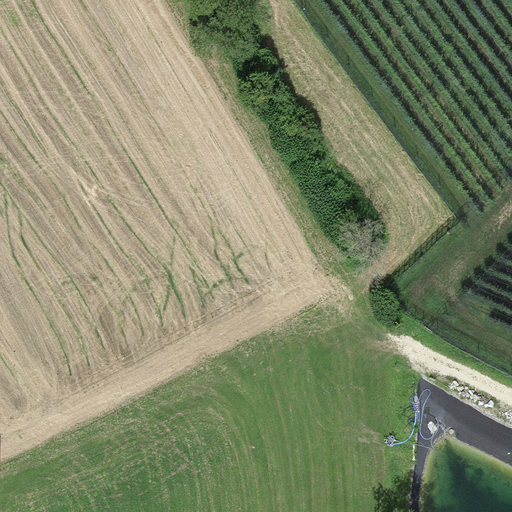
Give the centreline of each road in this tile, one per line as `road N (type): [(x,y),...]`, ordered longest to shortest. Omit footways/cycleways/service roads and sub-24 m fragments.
road 1 (track): [(378,340),(368,511)]
road 2 (track): [(378,340),(511,395)]
